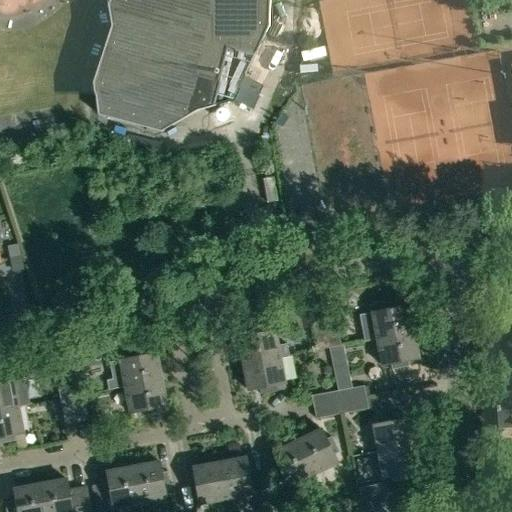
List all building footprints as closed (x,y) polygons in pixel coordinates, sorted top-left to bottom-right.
[(107,0),(113,27),(94,83),(98,115),(160,132),(195,112),(234,101),(269,27),(270,0),(107,0)] [(265,86),(245,77),(234,101),(254,111),(265,86)] [(162,145),(131,137),(127,151),(158,160),(162,145)] [(264,179),(267,203),(277,201),(273,178),(264,179)] [(397,309),(396,303),(379,306),(380,312),(371,314),(376,340),(413,333),(408,307),(397,309)] [(312,317),(314,324),(324,322),(322,315),(312,317)] [(328,348),(340,346),(335,320),(324,322),(328,348)] [(318,350),(319,350),(328,348),(324,322),(314,324),(313,324),(318,350)] [(275,331),(266,333),(265,327),(248,330),(249,336),(237,339),(242,364),(280,357),(275,331)] [(381,366),(389,364),(391,370),(408,367),(406,361),(418,359),(413,333),(376,340),(381,366)] [(156,354),(145,356),(144,350),(127,353),(128,359),(119,361),(124,387),(162,380),(156,354)] [(259,389),(260,395),(277,392),(275,386),(285,384),(280,357),(242,364),(247,391),(259,389)] [(83,395),(78,369),(66,371),(71,397),(83,395)] [(71,397),(66,371),(54,373),(59,400),(71,397)] [(13,381),(4,383),(3,377),(0,377),(0,410),(18,407),(13,381)] [(138,412),(139,418),(156,415),(155,409),(167,406),(162,380),(124,387),(129,414),(138,412)] [(339,403),(365,398),(363,387),(337,392),(339,403)] [(313,408),(339,403),(337,392),(311,396),(313,408)] [(511,394),(497,396),(499,427),(511,426),(511,394)] [(71,397),(76,424),(88,422),(83,395),(71,397)] [(59,400),(64,426),(76,424),(71,397),(59,400)] [(367,410),(365,398),(339,403),(341,415),(367,410)] [(341,415),(339,403),(313,408),(315,419),(341,415)] [(0,444),(15,441),(14,435),(23,433),(18,407),(0,410),(0,444)] [(376,452),(414,445),(409,419),(397,421),(396,416),(380,419),(381,424),(371,426),(376,452)] [(319,430),(296,441),(312,475),(319,472),(336,464),(332,456),(339,453),(343,451),(335,435),(330,438),(330,437),(324,440),(319,430)] [(272,453),(278,463),(272,466),(279,481),(285,478),(289,487),(312,475),(296,441),(272,453)] [(419,471),(414,445),(376,452),(381,478),(391,477),(392,482),(408,479),(407,473),(419,471)] [(252,495),(250,486),(257,485),(254,468),(247,469),(245,458),(219,462),(226,500),(228,511),(240,508),(238,498),(252,495)] [(166,499),(164,490),(170,489),(167,472),(161,473),(159,462),(133,467),(140,504),(166,499)] [(199,505),(226,500),(219,462),(192,467),(194,479),(188,480),(192,497),(198,496),(199,505)] [(96,511),(98,511),(140,504),(133,467),(106,472),(109,483),(91,487),(96,511)] [(40,484),(45,511),(89,511),(85,488),(68,491),(66,479),(40,484)] [(45,511),(40,484),(14,489),(16,501),(10,502),(11,511),(45,511)] [(385,508),(383,496),(357,501),(359,511),(360,511),(365,511),(385,508)] [(282,511),(281,500),(269,502),(271,511),(282,511)] [(271,511),(269,502),(258,505),(259,511),(271,511)]
